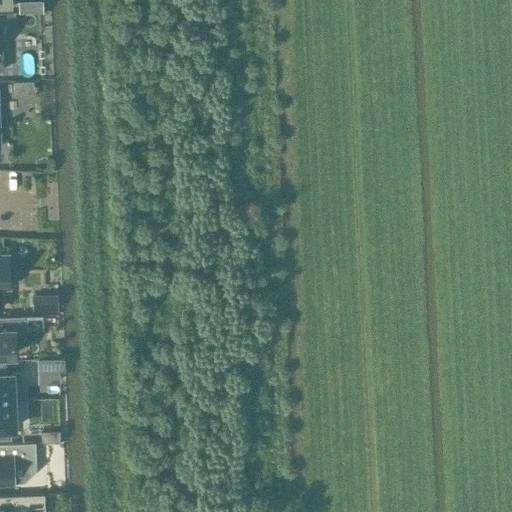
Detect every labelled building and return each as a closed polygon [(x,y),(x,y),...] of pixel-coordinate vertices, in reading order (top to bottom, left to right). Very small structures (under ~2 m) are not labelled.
[(33,1),(20,1),(20,11),(33,10),(33,1)] [(27,79),(14,80),(14,91),(28,91),(27,79)] [(0,306),(2,307),(1,285),(9,285),(8,253),(0,253),(0,306)] [(32,312),(41,311),(41,293),(32,293),(32,312)] [(0,353),(3,354),(16,353),(15,329),(27,329),(26,314),(15,314),(0,314),(0,353)] [(38,357),(38,369),(58,369),(58,356),(38,357)] [(20,370),(0,370),(0,398),(14,398),(13,380),(21,380),(20,370)] [(0,398),(0,436),(10,437),(10,427),(15,426),(14,398),(0,398)] [(60,439),(59,428),(40,429),(41,440),(60,439)] [(0,481),(14,481),(13,462),(36,461),(35,441),(0,442),(0,481)] [(0,511),(44,511),(44,493),(0,494),(0,511)]
